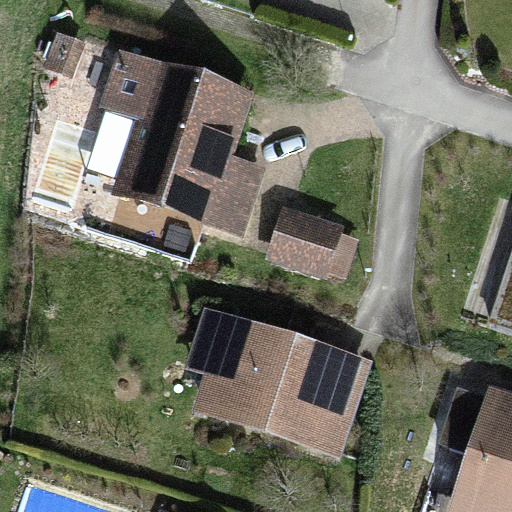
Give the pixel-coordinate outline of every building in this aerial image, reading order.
[(212,226),(256,101),(106,49),(87,103),(119,114),(94,185),(212,226)] [(345,229),(285,210),(269,259),(329,278),(345,229)] [(511,260),(492,320),(511,326),(511,260)] [(343,459),(373,363),(206,312),(188,370),(212,377),(200,415),(343,459)] [(511,511),(511,407),(481,398),(444,511),(511,511)]
